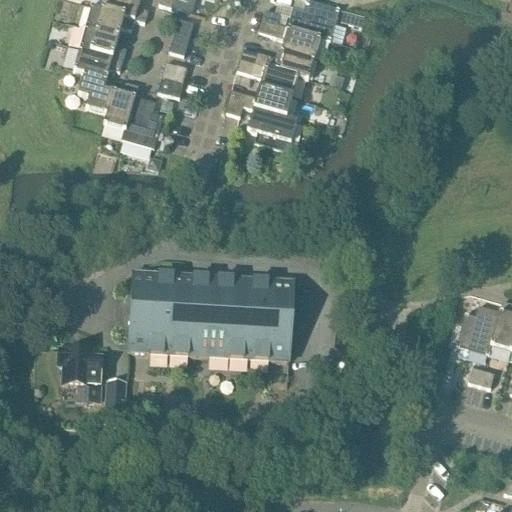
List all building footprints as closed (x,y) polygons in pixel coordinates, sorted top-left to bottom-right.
[(144,28),(147,17),(136,14),(139,3),(130,0),(104,0),(101,14),(100,15),(133,24),(133,25),(144,28)] [(160,0),(157,10),(169,13),(170,13),(173,0),(160,0)] [(338,13),(305,4),(302,14),(292,12),(286,33),(319,42),(318,44),(329,47),(338,13)] [(130,36),(130,35),(133,25),(133,24),(100,15),(101,14),(90,11),(84,33),(117,43),(120,33),(130,36)] [(275,31),(276,30),(278,19),(263,15),(260,26),(275,31)] [(189,39),(192,28),(177,24),(174,35),(189,39)] [(313,64),(318,44),(319,42),(286,33),(276,30),(275,31),(260,26),(257,38),(283,45),(280,55),(313,64)] [(84,33),(78,54),(121,67),(125,55),(115,52),(117,43),(84,33)] [(174,35),(171,46),(185,50),(189,39),(174,35)] [(168,57),(182,61),(185,50),(171,46),(168,57)] [(78,54),(72,74),(105,84),(108,75),(118,78),(121,67),(78,54)] [(307,84),(313,64),(280,55),(277,64),(242,54),(239,64),(254,68),(264,71),(264,72),(307,84)] [(236,76),(260,83),(258,93),(291,102),(297,82),(307,85),(307,84),(264,72),(264,71),(254,68),(239,64),(236,76)] [(171,84),(176,69),(165,67),(161,81),(171,84)] [(171,84),(183,88),(187,73),(176,69),(171,84)] [(105,84),(72,74),(72,75),(82,78),(77,99),(88,102),(85,112),(106,118),(103,129),(113,96),(103,93),(105,84)] [(167,100),(171,84),(161,81),(156,97),(167,100)] [(183,88),(171,84),(167,100),(178,104),(183,88)] [(103,129),(122,134),(123,135),(133,101),(134,102),(137,92),(125,89),(123,99),(113,96),(103,129)] [(242,111),(252,114),(252,113),(296,126),(296,125),(286,122),(291,102),(258,93),(255,102),(230,95),(227,106),(242,111)] [(122,134),(119,144),(152,154),(162,121),(152,118),(155,107),(134,102),(133,101),(123,135),(122,134)] [(227,106),(224,117),(239,122),(242,111),(227,106)] [(287,158),(296,126),(252,113),(252,114),(246,135),(257,138),(254,148),(287,158)] [(126,357),(209,362),(287,366),(291,286),(130,277),(126,357)] [(511,309),(501,306),(498,316),(499,317),(489,350),(490,350),(510,356),(511,349),(511,320),(510,320),(511,312),(511,309)] [(487,361),(490,350),(489,350),(499,317),(498,316),(477,311),(474,321),(464,318),(455,352),(487,361)] [(96,407),(97,379),(98,378),(99,360),(89,360),(90,355),(57,353),(56,371),(62,371),(61,389),(77,391),(76,406),(96,407)] [(478,390),(482,376),(471,373),(467,387),(478,390)] [(482,376),(478,390),(489,393),(493,379),(482,376)] [(107,385),(104,429),(122,430),(125,386),(107,385)] [(140,409),(151,410),(151,398),(141,398),(140,409)] [(511,501),(511,485),(507,484),(503,499),(511,501)]
